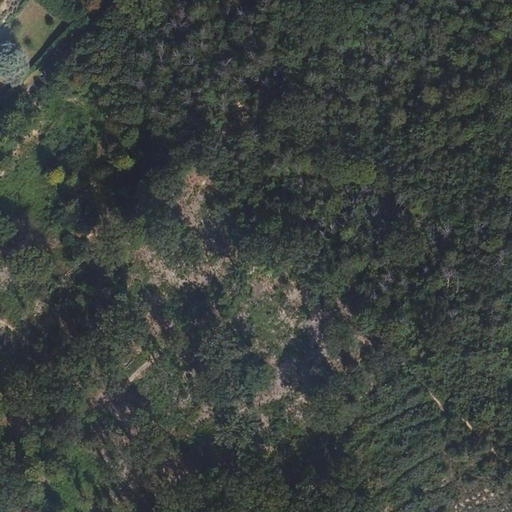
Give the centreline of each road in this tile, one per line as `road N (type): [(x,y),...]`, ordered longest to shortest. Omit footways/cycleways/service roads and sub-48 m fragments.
road 1 (track): [(116,400),(350,165),(511,56)]
road 2 (track): [(252,511),(0,303)]
road 3 (residential): [(100,13),(0,114)]
